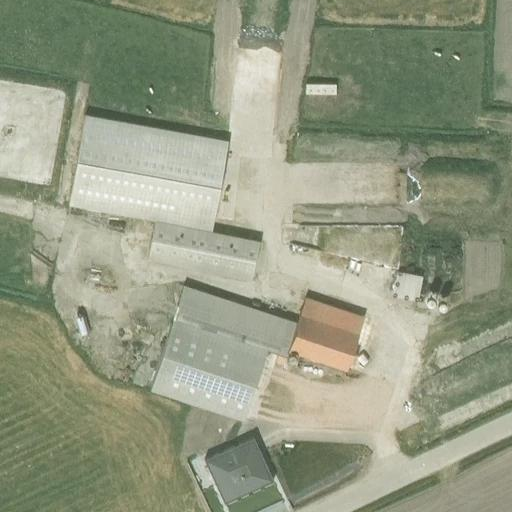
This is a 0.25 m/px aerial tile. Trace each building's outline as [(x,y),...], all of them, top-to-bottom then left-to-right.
[(305,93),(334,94),(335,84),(305,83),(305,93)] [(251,279),(258,241),(210,232),(227,141),(84,114),(66,205),(153,221),(146,260),(251,279)] [(288,223),(308,224),(309,210),(288,209),(288,223)] [(397,271),(391,296),(422,303),(424,295),(417,293),(421,276),(397,271)] [(148,389),(242,419),(265,350),(287,357),(289,351),(344,369),(361,315),(304,297),(296,322),(181,285),(148,389)] [(68,307),(89,306),(88,298),(68,299),(68,307)] [(223,504),(272,480),(251,438),(203,461),(223,504)]
